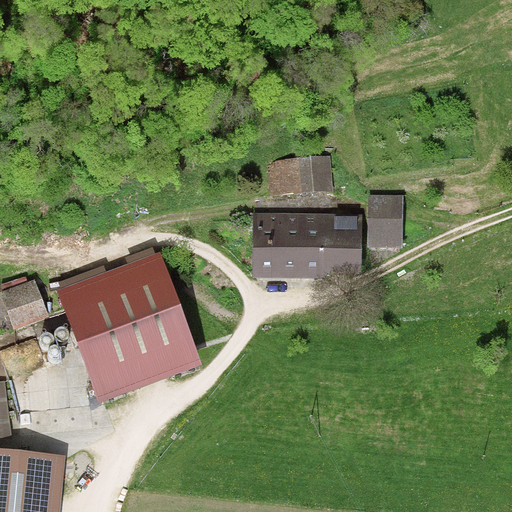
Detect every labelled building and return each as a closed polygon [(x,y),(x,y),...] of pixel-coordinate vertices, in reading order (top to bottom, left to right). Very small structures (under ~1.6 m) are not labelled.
[(321,163),(269,166),(271,195),(322,193),(321,163)] [(331,219),(256,220),(257,282),(332,282),(332,274),(361,274),(361,236),(332,236),(331,219)] [(397,227),(368,227),(369,252),(398,252),(397,227)] [(186,369),(148,265),(52,300),(90,404),(186,369)] [(27,289),(0,298),(0,313),(6,331),(38,320),(27,289)] [(47,511),(52,462),(0,457),(0,511),(47,511)]
